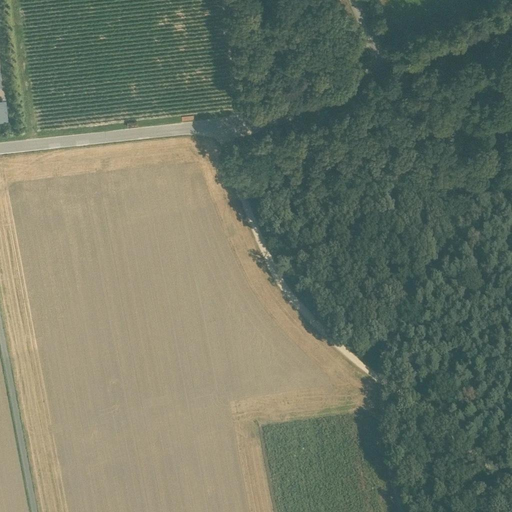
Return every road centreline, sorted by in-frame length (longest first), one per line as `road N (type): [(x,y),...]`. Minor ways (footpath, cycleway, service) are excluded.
road 1 (tertiary): [(0,149),(258,118),(511,25)]
road 2 (track): [(377,379),(395,331),(482,192),(511,84)]
road 3 (track): [(220,124),(282,285),(377,379)]
road 4 (track): [(34,511),(0,325)]
road 5 (track): [(399,511),(377,379)]
road 6 (track): [(228,0),(243,120)]
